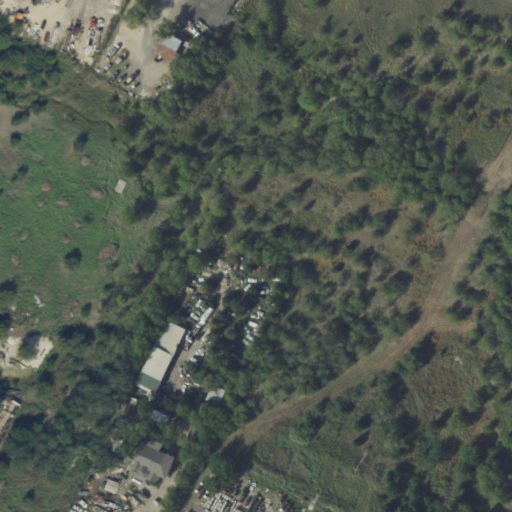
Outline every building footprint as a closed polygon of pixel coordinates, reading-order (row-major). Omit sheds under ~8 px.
[(184,40),(166,33),(157,55),(175,62),(184,40)] [(152,379),(141,374),(166,323),(186,332),(161,384),(152,379)] [(11,338),(17,328),(25,333),(18,343),(11,338)] [(226,394),(218,409),(205,403),(213,387),(226,394)] [(132,412),(129,419),(123,416),(125,412),(123,411),(125,408),(126,408),(128,405),(135,408),(132,412)] [(162,416),(169,419),(165,426),(157,422),(161,415),(162,416)] [(150,429),(154,431),(151,436),(143,432),(147,427),(150,429)] [(205,433),(197,448),(186,442),(193,427),(205,433)] [(134,465),(142,446),(159,454),(160,452),(170,456),(169,459),(175,461),(167,479),(161,477),(159,483),(148,479),(151,472),(134,465)]
